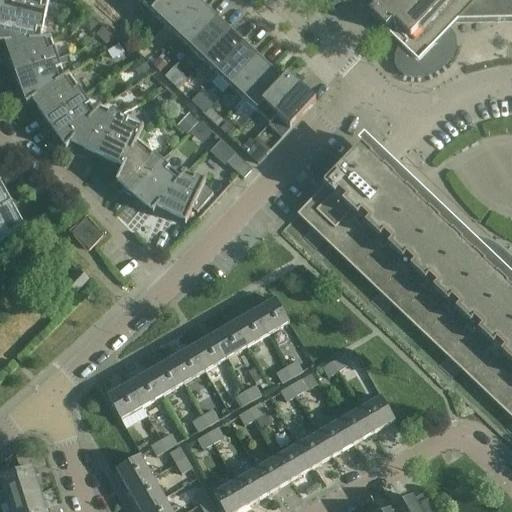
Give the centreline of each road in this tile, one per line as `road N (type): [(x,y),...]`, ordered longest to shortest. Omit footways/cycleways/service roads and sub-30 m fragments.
road 1 (residential): [(167,287),(366,82)]
road 2 (residential): [(167,287),(68,186),(0,137)]
road 3 (residential): [(48,399),(167,287)]
road 4 (tertiary): [(511,77),(409,108),(366,82)]
road 5 (residential): [(323,511),(457,437)]
